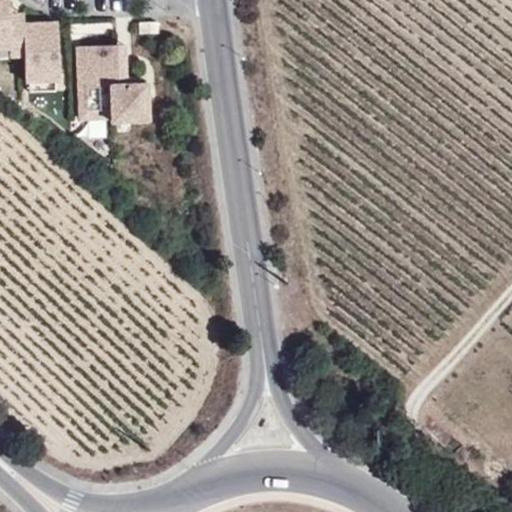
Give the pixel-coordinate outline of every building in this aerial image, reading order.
[(19,7),(5,8),(6,41),(7,51),(21,50),(20,18),(19,7)] [(55,74),(53,17),(20,18),(21,50),(22,75),(26,75),(52,74),(55,74)] [(73,40),(76,113),(106,112),(107,117),(145,115),(143,76),(134,77),(115,77),(113,38),(73,40)] [(115,77),(134,77),(134,70),(122,71),(120,38),(113,38),(115,77)] [(27,86),(52,85),(52,74),(26,75),(27,86)]
